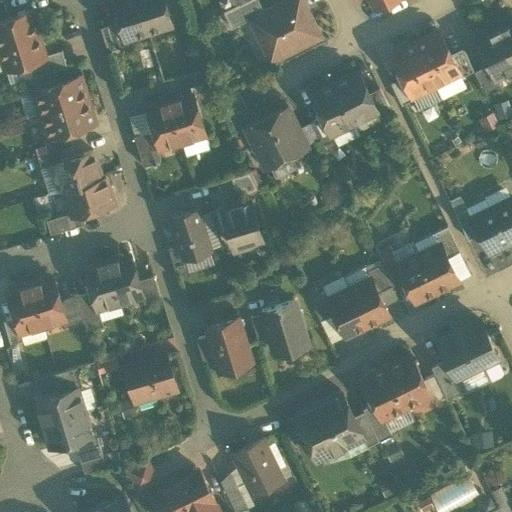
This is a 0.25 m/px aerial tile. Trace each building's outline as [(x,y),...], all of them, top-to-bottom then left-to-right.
[(126,37),(148,31),(138,0),(113,0),(119,21),(124,38),(126,37)] [(163,0),(138,0),(148,31),(171,24),(163,0)] [(263,10),(258,0),(245,0),(238,4),(223,11),(231,27),(249,18),(256,14),(255,13),(263,10)] [(256,14),(276,56),(320,35),(302,0),(282,0),(263,10),(255,13),(256,14)] [(0,44),(37,33),(30,10),(8,17),(0,19),(0,44)] [(256,14),(249,18),(270,60),(276,56),(256,14)] [(100,27),(107,49),(128,43),(126,37),(124,38),(119,21),(100,27)] [(511,21),(497,29),(511,58),(511,21)] [(496,77),(511,69),(511,58),(497,29),(476,39),(488,64),(495,78),(496,77)] [(438,30),(414,41),(435,83),(458,71),(450,53),(438,30)] [(44,55),(37,33),(0,44),(0,51),(5,68),(27,62),(44,56),(44,55)] [(411,94),(435,83),(414,41),(391,53),(402,76),(411,94)] [(458,71),(461,75),(473,69),(462,47),(450,53),(458,71)] [(27,62),(31,76),(52,70),(66,66),(61,50),(44,55),(44,56),(27,62)] [(473,70),(484,92),(499,84),(496,77),(495,78),(488,64),(473,70)] [(182,73),(186,86),(209,79),(205,66),(182,73)] [(57,82),(52,70),(31,76),(26,78),(30,92),(34,90),(33,89),(57,82)] [(347,75),(334,81),(353,120),(376,109),(368,92),(357,70),(347,75)] [(34,90),(41,112),(87,98),(84,87),(82,88),(78,76),(57,82),(33,89),(34,90)] [(390,82),(401,104),(413,98),(411,94),(402,76),(390,82)] [(331,131),(353,120),(334,81),(320,88),(311,93),(321,115),(330,132),(331,131)] [(376,109),(378,113),(389,107),(379,86),(368,92),(376,109)] [(221,110),(223,115),(245,105),(237,89),(215,99),(221,110)] [(192,92),(169,99),(181,140),(204,133),(192,92)] [(91,109),(87,98),(41,112),(48,134),(48,135),(67,130),(92,122),(89,110),(91,109)] [(158,147),(181,140),(169,99),(146,106),(158,147)] [(258,141),(269,164),(307,145),(287,104),(245,125),(254,143),(258,141)] [(311,120),(322,143),(334,137),(331,131),(330,132),(321,115),(311,120)] [(44,135),(49,151),(60,148),(72,144),(67,130),(48,135),(48,134),(44,135)] [(133,135),(143,165),(155,161),(146,131),(133,135)] [(64,160),(60,148),(49,151),(37,155),(41,168),(52,165),(51,163),(64,160)] [(60,189),(63,188),(101,177),(93,151),(64,160),(51,163),(52,165),(60,189)] [(244,187),(246,192),(259,187),(249,169),(230,175),(235,190),(244,187)] [(105,175),(101,177),(63,188),(71,213),(71,215),(81,212),(113,202),(105,175)] [(511,196),(488,207),(489,210),(511,198),(511,196)] [(222,206),(235,248),(261,240),(248,198),(222,206)] [(479,233),(488,251),(511,239),(511,198),(489,210),(488,207),(470,216),(479,233)] [(179,243),(183,256),(184,255),(209,248),(197,208),(171,215),(179,243)] [(455,214),(467,238),(479,233),(470,216),(467,209),(455,214)] [(46,220),(50,234),(84,224),(81,212),(71,215),(71,213),(46,220)] [(439,242),(447,256),(459,250),(447,225),(433,232),(438,242),(439,242)] [(438,242),(418,252),(436,289),(458,279),(447,256),(439,242),(438,242)] [(168,246),(176,273),(188,269),(184,255),(183,256),(179,243),(168,246)] [(415,300),(436,289),(418,252),(397,262),(396,263),(404,278),(415,300)] [(130,253),(106,260),(120,301),(141,295),(142,294),(138,279),(130,253)] [(394,256),(381,263),(392,284),(404,278),(396,263),(397,262),(394,256)] [(97,308),(120,301),(106,260),(84,267),(91,291),(96,308),(97,308)] [(377,291),(392,284),(381,263),(366,270),(369,277),(370,276),(377,291)] [(343,276),(348,287),(369,277),(366,270),(363,266),(343,276)] [(141,295),(143,302),(160,297),(153,274),(138,279),(142,294),(141,295)] [(370,276),(369,277),(348,287),(366,324),(388,313),(377,291),(370,276)] [(52,277),(29,284),(42,325),(64,318),(65,318),(60,301),(52,277)] [(20,332),(42,325),(29,284),(6,291),(14,317),(19,332),(20,332)] [(345,334),(366,324),(348,287),(328,297),(327,297),(334,313),(345,334)] [(309,298),(320,320),(334,313),(327,297),(328,297),(325,290),(309,298)] [(91,291),(75,296),(83,321),(86,330),(103,325),(97,308),(96,308),(91,291)] [(66,326),(83,321),(75,296),(60,301),(65,318),(64,318),(66,326)] [(269,333),(273,349),(274,348),(306,338),(294,298),(261,309),(261,311),(269,333)] [(250,314),(257,337),(269,333),(261,311),(250,314)] [(345,334),(334,313),(320,320),(330,342),(345,334)] [(215,358),(217,366),(218,365),(250,356),(250,355),(238,316),(205,326),(208,334),(215,358)] [(3,320),(10,343),(22,339),(20,332),(19,332),(14,317),(3,320)] [(488,378),(481,364),(483,357),(490,354),(493,346),(479,319),(440,339),(449,357),(465,389),(466,388),(488,378)] [(196,337),(203,361),(215,358),(208,334),(196,337)] [(306,338),(274,348),(276,353),(307,343),(306,338)] [(498,356),(493,346),(490,354),(483,357),(481,364),(497,356),(498,356)] [(124,364),(134,397),(155,391),(155,394),(175,388),(164,352),(124,364)] [(100,369),(119,364),(116,354),(97,360),(100,369)] [(410,354),(386,365),(406,405),(429,394),(430,393),(423,379),(410,354)] [(250,356),(218,365),(220,370),(251,360),(250,356)] [(504,370),(497,356),(481,364),(488,378),(489,381),(500,375),(504,370)] [(431,366),(434,373),(445,395),(447,398),(465,389),(449,357),(431,366)] [(382,416),(406,405),(386,365),(362,377),(374,402),(381,417),(382,416)] [(52,373),(58,392),(78,386),(81,385),(75,366),(56,372),(52,373)] [(432,401),(445,395),(434,373),(423,379),(430,393),(429,394),(432,401)] [(35,399),(42,422),(85,409),(78,386),(58,392),(35,399)] [(155,391),(134,397),(135,400),(155,394),(155,391)] [(310,444),(317,458),(321,456),(347,444),(345,440),(361,432),(353,416),(340,391),(294,413),(302,428),(300,432),(302,435),(305,442),(310,444)] [(363,408),(364,410),(379,440),(391,434),(390,431),(382,416),(381,417),(374,402),(363,408)] [(413,419),(406,405),(382,416),(390,431),(413,419)] [(92,432),(85,409),(42,422),(49,445),(69,439),(92,432)] [(379,441),(379,440),(364,410),(353,416),(361,432),(363,436),(361,437),(366,447),(379,441)] [(290,441),(302,435),(300,432),(302,428),(294,413),(280,420),(290,441)] [(491,431),(471,432),(471,448),(492,446),(491,431)] [(69,439),(73,450),(96,443),(92,432),(69,439)] [(350,454),(366,447),(361,437),(363,436),(361,432),(345,440),(347,444),(321,456),(324,462),(350,454)] [(237,463),(251,492),(275,481),(272,475),(273,470),(278,467),(278,466),(266,443),(263,437),(232,452),(237,463)] [(266,443),(278,466),(286,462),(275,439),(266,443)] [(397,441),(383,448),(390,461),(403,454),(397,441)] [(73,450),(76,462),(99,455),(96,443),(73,450)] [(102,465),(99,455),(76,462),(80,472),(102,465)] [(124,467),(136,491),(159,479),(148,456),(128,466),(124,467)] [(234,477),(248,506),(256,502),(251,492),(237,463),(220,480),(222,483),(234,477)] [(187,511),(190,511),(191,511),(220,511),(211,493),(212,491),(211,488),(208,487),(199,468),(150,493),(159,511),(187,511)] [(394,476),(379,483),(385,496),(400,489),(394,476)] [(438,511),(450,511),(479,497),(468,476),(430,496),(438,511)] [(222,483),(235,511),(236,511),(247,506),(248,506),(234,477),(222,483)] [(132,511),(123,493),(102,503),(106,511),(132,511)] [(311,511),(305,499),(293,505),(297,511),(311,511)] [(106,511),(102,503),(83,511),(106,511)]
